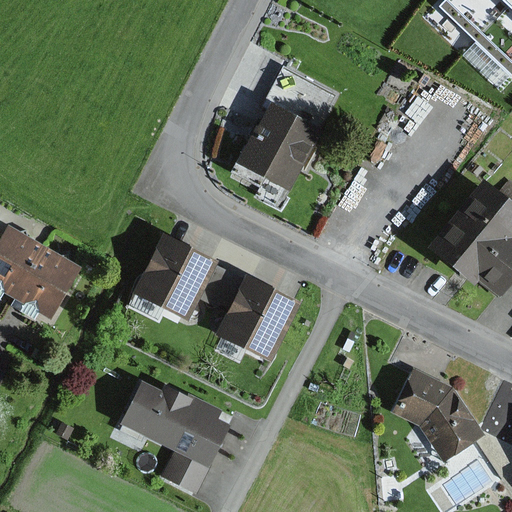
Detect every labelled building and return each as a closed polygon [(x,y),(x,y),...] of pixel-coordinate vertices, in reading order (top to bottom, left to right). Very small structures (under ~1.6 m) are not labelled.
[(511,0),(500,0),(511,11),(511,0)] [(318,128),(336,95),(284,67),(263,106),(268,109),(233,174),(260,188),(255,197),(281,211),(324,131),(318,128)] [(511,182),(509,180),(500,191),(485,180),(429,248),(476,287),(480,281),(502,298),(511,285),(511,182)] [(15,299),(46,247),(10,225),(0,241),(0,300),(1,301),(6,294),(15,299)] [(189,322),(220,261),(165,233),(134,294),(189,322)] [(83,268),(46,247),(15,299),(25,305),(21,312),(35,321),(40,314),(52,321),(83,268)] [(302,302),(246,275),(217,336),(272,363),(302,302)] [(0,387),(11,369),(0,362),(0,387)] [(453,388),(414,369),(393,413),(420,426),(444,462),(485,436),(453,388)] [(162,391),(143,382),(121,426),(174,452),(162,478),(197,495),(232,426),(219,419),(223,411),(191,395),(190,398),(165,386),(162,391)]
